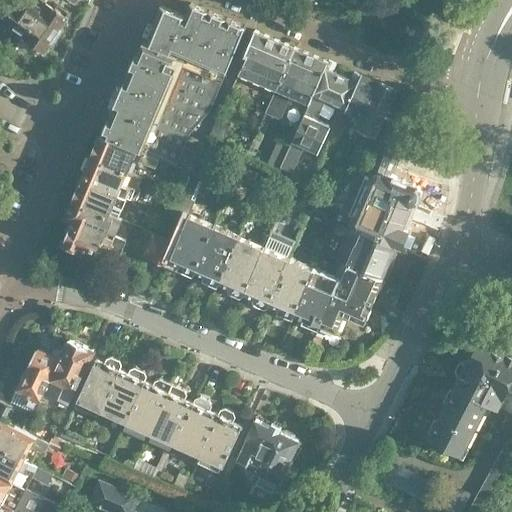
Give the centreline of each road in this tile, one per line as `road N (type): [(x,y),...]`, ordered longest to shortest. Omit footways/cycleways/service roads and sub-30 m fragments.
road 1 (residential): [(372,413),(105,301),(10,281)]
road 2 (residential): [(460,91),(241,0)]
road 3 (tertiary): [(372,413),(460,254)]
road 4 (tertiary): [(460,254),(473,179),(460,91)]
road 5 (residential): [(65,144),(137,0)]
road 6 (residential): [(10,281),(65,144)]
